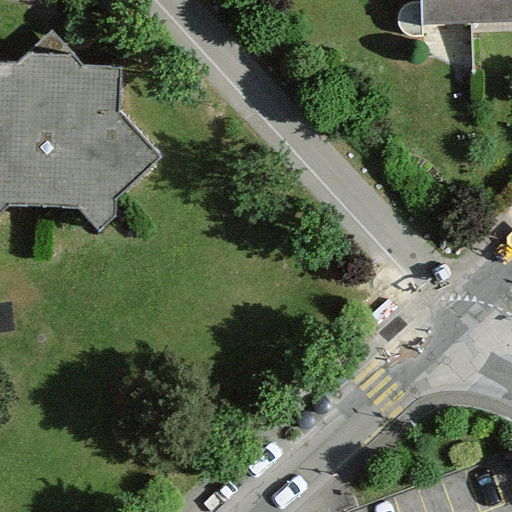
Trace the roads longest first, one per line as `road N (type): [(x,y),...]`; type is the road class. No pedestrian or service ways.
road 1 (residential): [(172,0),(466,322)]
road 2 (residential): [(466,322),(258,511)]
